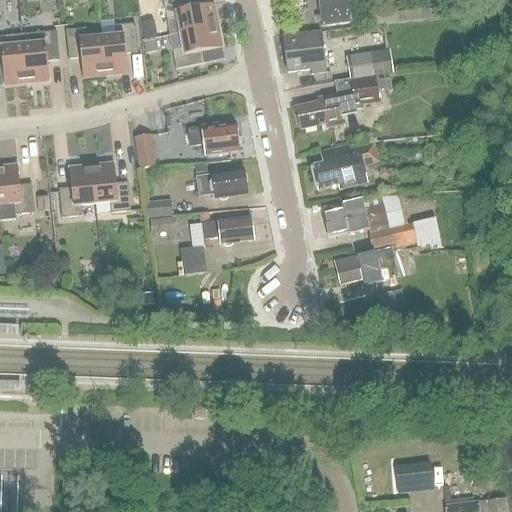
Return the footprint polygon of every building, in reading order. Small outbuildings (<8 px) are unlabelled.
[(177,21),(179,35),(218,28),(213,5),(193,9),(191,0),(177,0),(162,3),(166,23),(177,21)] [(316,0),(321,28),(352,24),(348,0),(316,0)] [(101,39),(105,78),(127,76),(126,56),(138,54),(135,25),(114,27),(115,38),(101,39)] [(218,28),(179,35),(169,37),(176,72),(205,66),(202,54),(222,50),(218,28)] [(105,78),(101,39),(87,41),(86,30),(65,32),(68,61),(80,60),(82,80),(105,78)] [(56,33),(36,35),(21,36),(26,86),(49,83),(47,63),(59,62),(56,33)] [(287,74),(310,71),(310,76),(325,74),(320,34),(283,39),(287,74)] [(26,86),(21,36),(0,38),(0,67),(2,68),(4,88),(26,86)] [(151,42),(142,44),(145,57),(153,55),(151,42)] [(349,81),(375,78),(392,75),(388,52),(371,55),(346,58),(349,81)] [(375,78),(349,81),(337,83),(340,95),(317,100),(317,104),(296,108),(301,132),(324,127),(325,131),(343,127),(342,119),(357,116),(356,112),(364,111),(363,107),(379,105),(377,94),(389,92),(387,80),(375,82),(375,78)] [(467,133),(468,118),(451,116),(449,132),(467,133)] [(201,128),(201,132),(188,134),(190,149),(204,147),(206,158),(240,153),(239,150),(242,147),(241,140),(238,139),(237,127),(219,129),(218,126),(201,128)] [(152,137),(134,139),(138,171),(157,169),(152,137)] [(367,185),(363,168),(378,164),(373,146),(351,152),(350,146),(319,154),(322,165),(310,169),(316,193),(337,187),(339,192),(367,185)] [(114,165),(91,168),(95,206),(109,205),(110,216),(131,213),(128,184),(116,185),(114,165)] [(17,167),(0,168),(0,221),(0,223),(15,221),(15,217),(34,215),(31,186),(19,187),(17,167)] [(205,167),(194,168),(195,175),(206,174),(205,167)] [(81,208),(95,206),(91,168),(68,170),(70,190),(58,191),(61,220),(82,218),(81,208)] [(196,179),(198,199),(215,196),(216,201),(219,200),(221,202),(226,201),(227,199),(247,196),(245,183),(247,182),(246,177),(244,176),(244,172),(196,179)] [(343,212),(323,217),(328,238),(349,233),(350,237),(369,233),(369,231),(404,222),(397,197),(381,197),(362,202),(342,207),(343,212)] [(48,198),(37,199),(38,214),(49,213),(48,198)] [(172,205),(148,207),(149,220),(173,218),(172,205)] [(201,226),(194,227),(197,243),(219,240),(220,247),(223,247),(225,248),(231,247),(232,245),(254,243),(253,240),(256,237),(256,232),(253,230),(252,230),(251,219),(210,225),(208,215),(200,216),(201,226)] [(151,236),(164,234),(176,233),(174,219),(149,222),(151,236)] [(411,225),(368,236),(371,251),(394,245),(395,250),(416,245),(414,235),(411,225)] [(435,230),(414,235),(416,245),(417,249),(439,244),(435,230)] [(203,249),(180,252),(183,278),(206,275),(203,249)] [(343,267),(336,269),(340,286),(340,287),(362,282),(364,287),(390,281),(387,270),(394,268),(390,250),(342,262),(343,267)] [(403,309),(399,292),(383,295),(387,313),(403,309)] [(153,306),(152,295),(141,296),(141,307),(153,306)] [(205,410),(194,410),(194,421),(205,421),(205,410)] [(410,494),(407,467),(394,468),(397,496),(410,494)] [(493,511),(509,511),(509,499),(492,500),(493,511)] [(445,511),(478,511),(477,503),(444,507),(445,511)]
